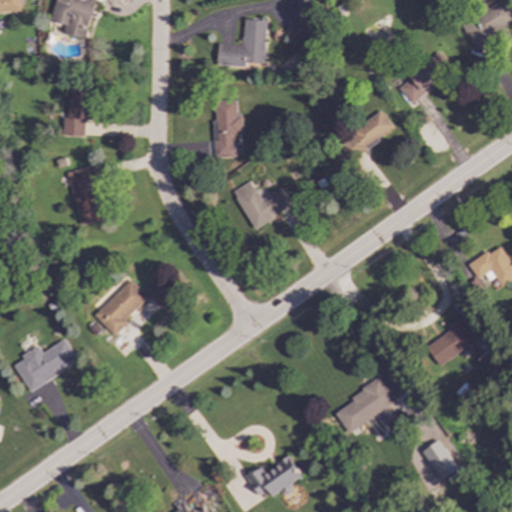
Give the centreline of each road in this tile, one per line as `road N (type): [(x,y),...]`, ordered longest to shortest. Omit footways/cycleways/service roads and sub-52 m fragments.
road 1 (tertiary): [(511,141),(0,505)]
road 2 (residential): [(157,0),(159,178),(181,227),(250,329)]
